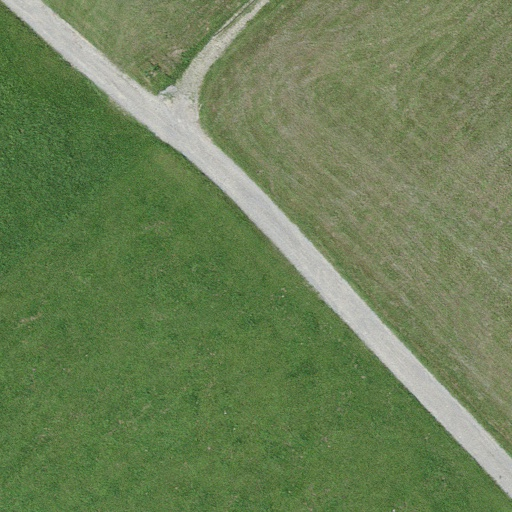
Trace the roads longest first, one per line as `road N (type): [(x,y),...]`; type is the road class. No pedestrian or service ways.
road 1 (track): [(511,480),(167,123),(29,0)]
road 2 (track): [(262,0),(214,48),(167,123)]
